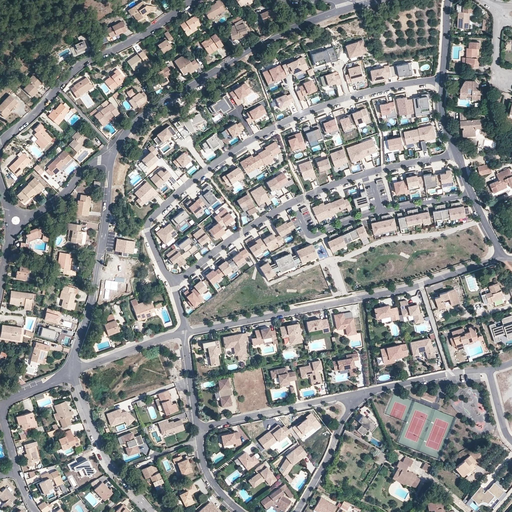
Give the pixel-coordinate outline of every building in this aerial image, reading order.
[(149,4),(145,0),(143,0),(128,11),(136,23),(146,17),(145,15),(151,12),(155,12),(157,5),(149,4)] [(219,2),(214,6),(204,14),(210,22),(225,11),(219,2)] [(458,28),(468,28),(468,25),(472,25),(473,5),(463,4),(462,10),(459,10),(458,28)] [(277,12),(276,8),(260,14),(264,25),(272,22),(271,19),(277,17),(275,13),(277,12)] [(244,19),(249,15),(246,11),(226,23),(227,25),(244,19)] [(193,14),(188,18),(190,20),(184,24),(178,28),(184,35),(191,30),(199,24),(193,14)] [(227,25),(231,37),(239,34),(240,35),(239,36),(239,37),(240,38),(242,38),(243,37),(243,38),(248,36),(251,35),(248,27),(246,27),(244,19),(227,25)] [(109,36),(115,33),(119,31),(120,34),(126,31),(122,22),(105,30),(109,36)] [(201,26),(199,24),(191,30),(193,33),(198,29),(201,26)] [(172,38),(166,30),(163,32),(166,36),(169,40),(172,38)] [(73,43),(77,52),(89,47),(83,32),(77,36),(78,41),(73,43)] [(201,43),(208,53),(217,47),(219,49),(223,45),(216,34),(201,43)] [(166,42),(163,38),(160,41),(160,42),(155,46),(161,54),(170,48),(166,42)] [(367,52),(363,40),(347,45),(351,57),(367,52)] [(465,58),(465,60),(467,60),(466,67),(478,67),(478,61),(476,61),(476,54),(476,49),(478,49),(479,43),(471,42),(471,49),(466,48),(465,58)] [(217,47),(208,53),(209,55),(219,49),(217,47)] [(337,60),(333,47),(312,54),(314,62),(317,61),(318,64),(326,62),(326,64),(330,62),(330,60),(333,59),(333,61),(337,60)] [(148,60),(142,50),(127,61),(133,70),(148,60)] [(184,75),(189,71),(194,68),(195,70),(200,67),(195,60),(191,63),(185,54),(174,61),(184,75)] [(285,62),(281,64),(284,71),(288,70),(288,71),(290,70),(291,72),(301,68),(302,70),(307,68),(302,56),(297,58),(297,59),(285,64),(285,62)] [(409,62),(390,66),(392,75),(399,74),(399,75),(405,74),(405,76),(413,74),(412,69),(410,69),(409,62)] [(284,71),(281,64),(262,71),(267,83),(273,80),(280,77),(281,78),(286,76),(284,71)] [(349,73),(345,75),(347,82),(363,77),(359,65),(348,68),(349,73)] [(384,67),(371,69),(373,80),(392,77),(392,75),(390,66),(390,65),(384,66),(384,67)] [(172,73),(167,66),(148,78),(153,87),(160,83),(162,86),(165,84),(166,85),(170,82),(166,77),(172,73)] [(123,75),(118,68),(114,71),(116,74),(112,77),(106,82),(111,90),(122,82),(119,78),(123,75)] [(30,95),(42,83),(33,74),(27,79),(29,81),(22,88),(30,95)] [(342,84),(339,76),(334,77),(333,74),(321,78),(324,88),(336,84),(337,86),(342,84)] [(76,97),(82,93),(81,91),(91,84),(86,77),(75,85),(73,82),(68,85),(76,97)] [(315,90),(311,80),(303,84),(303,85),(299,87),(300,90),(296,92),(301,101),(304,99),(303,95),(315,90)] [(466,80),(459,89),(459,95),(466,96),(466,89),(470,89),(470,100),(478,101),(478,91),(476,91),(476,86),(474,81),(471,81),(471,83),(467,83),(468,80),(466,80)] [(245,82),(230,92),(237,104),(241,101),(239,98),(247,93),(245,89),(248,87),(245,82)] [(81,91),(82,93),(93,86),(91,84),(81,91)] [(132,88),(126,92),(130,97),(135,93),(132,88)] [(19,103),(8,93),(0,101),(0,113),(3,116),(14,104),(16,106),(19,103)] [(139,93),(129,100),(134,108),(147,99),(143,93),(140,95),(139,93)] [(292,100),(289,93),(284,95),(284,94),(275,98),(279,107),(288,103),(287,102),(292,100)] [(213,102),(208,105),(212,111),(217,108),(219,113),(223,110),(224,112),(232,107),(223,94),(212,101),(213,102)] [(419,98),(413,99),(415,114),(422,113),(421,112),(429,111),(428,100),(429,99),(428,94),(422,95),(423,97),(419,98)] [(415,113),(413,99),(407,100),(407,97),(397,99),(399,115),(415,113)] [(394,107),(392,100),(378,103),(380,114),(390,112),(389,108),(394,107)] [(48,117),(56,124),(69,110),(61,102),(54,109),(55,110),(48,117)] [(110,102),(94,115),(101,124),(112,115),(113,116),(118,112),(110,102)] [(249,115),(245,117),(247,121),(253,117),(257,115),(265,111),(261,103),(247,111),(249,115)] [(364,107),(351,112),(355,123),(368,118),(364,107)] [(46,115),(48,117),(55,110),(54,109),(53,108),(46,115)] [(216,110),(211,113),(216,120),(220,117),(216,110)] [(187,116),(173,122),(177,127),(182,125),(189,131),(193,129),(191,124),(202,119),(198,112),(188,117),(187,116)] [(348,115),(339,118),(343,129),(352,125),(348,115)] [(325,121),(322,122),(326,132),(328,131),(337,127),(333,118),(325,121)] [(484,120),(484,118),(460,120),(460,126),(463,126),(463,129),(462,129),(463,136),(473,135),(473,127),(475,126),(476,128),(481,128),(481,124),(484,124),(484,120)] [(34,133),(37,136),(45,144),(52,138),(41,127),(42,126),(38,122),(33,127),(36,131),(34,133)] [(235,123),(227,128),(229,132),(232,136),(240,131),(240,130),(244,128),(240,122),(236,124),(235,123)] [(170,124),(157,134),(157,135),(153,138),(157,144),(167,137),(166,136),(170,133),(174,140),(178,136),(170,124)] [(420,140),(423,150),(427,149),(425,139),(435,137),(432,124),(418,128),(420,140)] [(309,126),(303,128),(308,142),(318,138),(319,141),(323,140),(318,125),(313,126),(314,128),(310,130),(309,126)] [(420,140),(418,128),(417,127),(403,130),(406,143),(420,140)] [(83,141),(86,138),(81,134),(78,131),(71,138),(73,140),(69,144),(76,150),(79,146),(77,145),(82,140),(83,141)] [(216,132),(200,143),(204,148),(209,145),(213,150),(220,145),(221,146),(224,144),(216,132)] [(301,132),(288,137),(293,150),(301,147),(302,150),(307,149),(301,132)] [(399,135),(386,138),(388,147),(398,145),(398,148),(402,147),(399,135)] [(45,144),(37,136),(34,139),(42,148),(45,144)] [(372,138),(359,143),(364,155),(368,154),(367,152),(370,152),(370,153),(376,151),(372,138)] [(266,150),(258,154),(259,155),(264,164),(265,166),(272,162),(273,157),(272,156),(280,151),(275,142),(267,147),(268,148),(266,150)] [(359,143),(346,147),(351,160),(364,155),(359,143)] [(157,151),(151,144),(147,147),(150,151),(141,159),(147,165),(156,157),(153,154),(157,151)] [(342,148),(330,153),(335,167),(342,165),(341,163),(347,161),(342,148)] [(65,163),(71,157),(63,149),(47,166),(48,167),(45,170),(50,176),(53,172),(55,174),(60,169),(57,166),(62,160),(65,163)] [(183,151),(175,158),(180,163),(182,165),(189,159),(183,151)] [(18,171),(31,159),(24,152),(8,167),(16,176),(20,173),(18,171)] [(247,174),(264,164),(259,155),(253,158),(252,156),(240,163),(247,174)] [(326,157),(316,160),(319,169),(329,166),(326,157)] [(60,169),(65,163),(62,160),(57,166),(60,169)] [(310,160),(299,164),(304,178),(311,175),(312,179),(316,177),(310,160)] [(37,164),(33,168),(40,175),(44,171),(37,164)] [(486,164),(474,167),(476,175),(487,172),(489,173),(486,164)] [(498,170),(496,164),(486,164),(489,173),(498,170)] [(160,168),(150,177),(157,185),(161,182),(160,181),(166,176),(167,177),(171,181),(175,178),(166,168),(163,171),(161,169),(160,168)] [(245,178),(238,168),(232,172),(233,172),(231,173),(231,172),(222,178),(226,184),(230,181),(232,184),(238,181),(239,182),(245,178)] [(445,172),(438,173),(440,182),(451,180),(449,168),(444,169),(445,172)] [(508,180),(510,185),(511,183),(511,176),(509,168),(497,173),(499,181),(488,185),(490,190),(494,189),(506,184),(505,181),(508,180)] [(430,172),(422,174),(422,175),(424,184),(424,187),(429,186),(429,185),(440,183),(440,182),(438,173),(430,174),(430,172)] [(283,173),(275,177),(280,186),(288,182),(283,173)] [(416,174),(405,176),(405,178),(408,191),(419,189),(418,184),(424,184),(422,175),(416,176),(416,174)] [(23,201),(29,195),(27,194),(30,191),(33,194),(42,185),(34,177),(16,194),(23,201)] [(275,177),(266,183),(271,191),(280,186),(275,177)] [(405,178),(392,180),(395,193),(403,191),(404,193),(408,192),(408,191),(405,178)] [(158,192),(146,180),(134,192),(139,196),(136,199),(141,205),(148,199),(147,197),(151,193),(154,196),(158,192)] [(201,195),(199,197),(204,203),(208,208),(216,202),(212,197),(214,196),(207,188),(210,185),(207,182),(200,187),(203,191),(199,194),(201,195)] [(261,186),(250,192),(258,205),(265,201),(267,205),(271,203),(261,186)] [(360,195),(352,198),(355,206),(367,203),(363,190),(359,191),(360,195)] [(89,204),(90,196),(81,195),(80,201),(78,201),(76,214),(87,215),(88,208),(91,207),(91,204),(89,204)] [(247,195),(237,201),(241,208),(246,205),(249,210),(247,211),(249,216),(257,212),(247,195)] [(204,203),(199,197),(193,202),(190,198),(186,202),(195,214),(202,208),(200,206),(204,203)] [(343,197),(330,203),(334,212),(346,207),(348,210),(351,208),(347,198),(344,200),(343,197)] [(322,201),(311,206),(317,220),(334,213),(334,212),(330,203),(329,201),(323,203),(322,201)] [(458,201),(455,202),(457,217),(464,215),(464,213),(468,212),(467,206),(463,207),(463,205),(459,206),(458,201)] [(457,217),(455,202),(450,202),(451,207),(448,208),(449,216),(449,218),(457,217)] [(439,204),(442,217),(449,216),(448,208),(445,208),(444,203),(439,204)] [(433,219),(442,217),(439,204),(434,205),(435,210),(432,210),(433,219)] [(423,211),(420,212),(422,222),(430,221),(427,206),(422,207),(423,211)] [(225,207),(213,216),(218,221),(219,223),(222,220),(226,225),(234,218),(225,207)] [(416,208),(411,209),(414,224),(422,222),(420,212),(417,213),(416,208)] [(407,215),(405,216),(407,226),(414,224),(411,209),(406,210),(407,215)] [(184,210),(171,221),(176,226),(186,218),(189,216),(184,210)] [(400,212),(396,213),(399,227),(407,226),(405,216),(402,216),(402,214),(401,214),(400,212)] [(381,231),(388,229),(385,214),(380,216),(381,220),(378,220),(381,231)] [(385,214),(388,229),(395,227),(393,217),(390,218),(389,214),(385,214)] [(373,232),(381,231),(378,220),(375,221),(374,217),(370,218),(373,232)] [(284,221),(275,226),(279,234),(294,226),(290,219),(285,222),(284,221)] [(355,229),(359,236),(359,237),(366,234),(360,220),(356,222),(358,227),(355,229)] [(218,221),(208,229),(215,238),(225,231),(219,223),(218,221)] [(70,229),(69,235),(68,241),(84,243),(85,232),(79,231),(80,224),(63,222),(62,228),(67,229),(70,229)] [(40,235),(40,239),(47,239),(50,226),(39,224),(38,226),(33,225),(28,229),(28,231),(23,234),(27,241),(30,240),(29,237),(34,235),(40,235)] [(164,230),(162,228),(156,233),(165,244),(177,234),(170,225),(166,228),(167,230),(165,231),(164,230)] [(350,225),(346,227),(351,239),(359,236),(355,229),(352,230),(350,225)] [(201,227),(192,233),(201,244),(209,238),(201,227)] [(344,242),(351,239),(346,227),(341,229),(343,234),(341,235),(344,242)] [(272,232),(262,239),(266,246),(277,240),(279,244),(283,242),(278,233),(274,236),(272,232)] [(336,233),(332,234),(338,247),(345,244),(344,242),(341,235),(338,237),(336,233)] [(331,250),(338,247),(332,234),(328,236),(330,240),(327,241),(331,250)] [(257,242),(248,247),(253,254),(266,246),(262,239),(260,236),(255,239),(257,242)] [(188,237),(178,244),(181,248),(182,247),(185,251),(187,249),(191,253),(197,248),(193,244),(191,246),(188,242),(191,240),(188,237)] [(136,242),(118,239),(116,252),(134,254),(136,242)] [(311,243),(302,246),(308,258),(316,255),(311,243)] [(175,246),(165,253),(172,263),(175,261),(179,266),(186,261),(175,246)] [(297,255),(295,256),(297,263),(308,258),(302,246),(295,249),(297,255)] [(239,252),(231,257),(237,265),(245,259),(243,257),(248,253),(244,248),(239,252)] [(289,252),(281,256),(286,267),(297,263),(295,256),(291,258),(289,252)] [(70,254),(60,253),(58,268),(63,268),(63,274),(74,275),(74,271),(73,271),(70,270),(71,263),(68,263),(69,257),(70,257),(70,254)] [(275,262),(273,263),(276,270),(278,270),(279,271),(286,267),(281,256),(274,259),(275,262)] [(226,260),(218,266),(219,267),(223,273),(225,275),(233,269),(234,270),(239,267),(237,265),(231,257),(227,261),(226,260)] [(21,261),(20,267),(19,271),(16,270),(15,279),(28,281),(30,273),(28,273),(30,262),(21,261)] [(273,272),(276,270),(273,263),(269,265),(267,261),(259,266),(266,277),(274,272),(273,272)] [(213,269),(205,274),(211,282),(223,273),(219,267),(214,271),(213,269)] [(125,278),(116,276),(115,280),(105,279),(103,289),(106,289),(105,297),(107,298),(109,288),(117,290),(118,282),(125,283),(125,278)] [(200,279),(193,284),(194,286),(199,292),(206,287),(200,279)] [(443,287),(442,282),(425,287),(426,292),(443,287)] [(493,302),(493,301),(504,297),(502,290),(501,291),(499,283),(491,285),(493,292),(483,295),(485,304),(490,302),(490,304),(493,302)] [(71,290),(72,287),(62,284),(59,297),(63,298),(61,304),(72,308),(74,302),(76,295),(79,295),(81,290),(76,288),(75,291),(71,290)] [(187,296),(186,296),(193,305),(203,298),(199,292),(194,286),(191,289),(192,291),(190,292),(187,296)] [(24,301),(23,305),(29,306),(31,292),(10,289),(8,301),(18,302),(18,300),(24,301)] [(450,306),(458,303),(453,289),(439,293),(440,295),(434,297),(438,309),(444,308),(442,301),(449,299),(450,306)] [(29,306),(23,305),(23,309),(32,310),(34,292),(31,292),(29,306)] [(138,320),(147,317),(146,313),(151,311),(155,310),(150,298),(139,302),(137,297),(131,300),(138,320)] [(411,308),(408,308),(405,309),(404,305),(408,304),(407,300),(400,302),(403,317),(413,315),(415,323),(423,322),(421,312),(419,313),(417,304),(410,306),(411,308)] [(399,319),(396,307),(389,309),(388,305),(373,308),(375,319),(390,316),(391,321),(399,319)] [(60,311),(47,307),(44,318),(57,322),(60,311)] [(339,313),(334,314),(337,328),(346,326),(347,334),(356,332),(351,311),(342,312),(343,315),(339,315),(339,313)] [(108,321),(115,318),(113,312),(105,315),(108,321)] [(511,314),(502,318),(504,324),(497,327),(496,323),(490,325),(496,342),(501,340),(499,334),(506,332),(507,334),(511,332),(511,314)] [(120,330),(115,318),(108,321),(102,324),(106,336),(120,330)] [(326,328),(327,333),(330,332),(327,320),(320,321),(320,320),(306,323),(309,332),(322,329),(326,328)] [(293,325),(290,325),(280,328),(282,337),(291,335),(294,345),(302,343),(298,322),(292,323),(293,325)] [(0,334),(17,337),(18,326),(0,323),(0,324),(0,334)] [(48,327),(38,324),(36,333),(57,339),(59,331),(61,331),(62,328),(49,324),(48,327)] [(468,342),(474,340),(480,338),(482,341),(485,341),(486,339),(485,337),(483,335),(480,336),(477,325),(471,327),(472,331),(466,332),(464,328),(453,331),(454,336),(451,337),(453,346),(456,345),(457,349),(464,347),(463,344),(462,342),(467,339),(468,342)] [(276,343),(273,330),(268,331),(268,327),(261,329),(262,331),(259,331),(259,329),(253,331),(255,338),(250,339),(252,345),(263,343),(262,338),(270,337),(270,340),(271,340),(272,344),(276,343)] [(499,334),(501,340),(511,336),(511,332),(507,334),(506,332),(499,334)] [(247,341),(245,333),(222,338),(224,346),(232,344),(232,347),(233,352),(235,352),(236,355),(245,353),(243,342),(247,341)] [(291,335),(282,337),(282,339),(289,337),(291,345),(294,345),(291,335)] [(435,357),(430,339),(411,342),(413,355),(415,355),(418,355),(419,354),(418,348),(424,347),(428,359),(435,357)] [(41,362),(43,356),(45,349),(48,349),(49,344),(36,340),(30,359),(41,362)] [(221,353),(218,341),(210,342),(209,342),(201,344),(202,349),(207,347),(209,347),(210,349),(209,351),(208,351),(211,366),(219,364),(217,354),(221,353)] [(402,357),(408,356),(406,344),(380,349),(382,361),(394,359),(398,358),(398,356),(401,355),(402,357)] [(0,360),(2,361),(6,362),(8,355),(0,351),(0,360)] [(349,368),(350,371),(355,370),(355,367),(354,363),(352,363),(352,361),(354,361),(358,360),(357,353),(347,355),(347,359),(333,361),(335,371),(349,368)] [(299,368),(300,374),(305,373),(305,375),(306,375),(309,374),(310,380),(315,379),(316,384),(321,383),(319,373),(318,373),(317,372),(316,372),(316,370),(317,369),(321,369),(319,360),(308,363),(309,366),(299,368)] [(355,367),(355,370),(350,371),(350,376),(358,375),(356,367),(355,367)] [(288,381),(296,380),(294,372),(286,373),(285,368),(269,371),(271,379),(277,377),(278,383),(288,381)] [(227,378),(219,380),(220,383),(218,384),(219,390),(218,391),(219,398),(221,398),(222,403),(224,402),(225,407),(232,405),(229,395),(228,395),(228,394),(231,393),(230,388),(229,388),(227,378)] [(170,399),(167,390),(157,393),(165,414),(177,410),(174,403),(170,405),(168,399),(170,399)] [(424,392),(422,397),(433,402),(435,397),(424,392)] [(60,425),(70,421),(69,416),(71,416),(70,412),(72,412),(70,407),(66,408),(63,399),(54,403),(56,410),(58,418),(60,425)] [(26,424),(36,421),(31,407),(15,413),(18,422),(22,421),(25,420),(26,424)] [(122,418),(124,419),(128,424),(135,417),(127,410),(125,412),(121,411),(120,407),(106,413),(111,424),(117,422),(116,420),(122,418)] [(304,443),(324,427),(312,412),(308,416),(309,418),(298,427),(296,425),(292,428),(304,443)] [(360,424),(356,430),(362,435),(374,421),(367,416),(366,418),(361,415),(359,417),(356,421),(360,424)] [(166,418),(158,422),(159,426),(162,425),(165,433),(173,430),(174,432),(184,429),(180,419),(173,422),(171,423),(170,421),(168,422),(166,418)] [(37,424),(36,421),(26,424),(25,420),(22,421),(24,428),(37,424)] [(289,432),(284,425),(280,428),(279,427),(271,433),(269,430),(263,435),(264,437),(258,442),(264,449),(276,440),(277,441),(289,432)] [(77,434),(73,436),(72,432),(70,428),(64,430),(66,434),(66,435),(59,437),(63,447),(75,442),(80,441),(77,434)] [(239,444),(237,431),(219,435),(222,445),(233,442),(234,445),(239,444)] [(120,445),(127,442),(129,441),(132,445),(129,446),(125,448),(129,456),(139,451),(131,433),(117,438),(120,445)] [(30,460),(36,458),(40,457),(36,443),(26,445),(27,449),(30,460)] [(248,445),(244,447),(248,455),(252,452),(248,445)] [(307,455),(300,445),(285,456),(286,458),(279,470),(284,476),(287,473),(287,471),(291,464),(302,456),(303,457),(305,456),(307,455)] [(36,460),(36,458),(30,460),(27,449),(25,450),(28,462),(36,460)] [(236,456),(246,469),(257,460),(252,454),(248,457),(244,450),(236,456)] [(471,454),(455,468),(462,476),(469,470),(471,471),(477,466),(473,463),(476,460),(471,454)] [(172,458),(174,463),(177,462),(181,474),(191,470),(186,458),(182,459),(180,455),(172,458)] [(291,464),(287,471),(287,473),(292,465),(303,457),(302,456),(291,464)] [(86,465),(92,462),(89,457),(77,463),(75,459),(67,463),(71,469),(74,468),(76,471),(78,470),(81,476),(85,474),(86,476),(95,472),(92,467),(88,469),(86,465)] [(406,484),(405,485),(414,490),(418,481),(413,478),(414,477),(410,475),(412,469),(409,468),(412,463),(403,459),(401,463),(397,462),(395,467),(398,468),(399,469),(397,473),(395,478),(406,484)] [(262,461),(253,468),(256,472),(250,476),(254,482),(261,477),(263,478),(263,477),(268,484),(275,479),(262,461)] [(431,466),(425,462),(422,468),(428,471),(431,466)] [(150,466),(141,471),(145,480),(150,477),(152,483),(156,481),(158,485),(163,483),(158,473),(153,476),(152,474),(157,471),(155,468),(150,466)] [(63,482),(57,469),(47,473),(46,470),(40,473),(42,476),(43,478),(38,480),(41,486),(43,490),(48,488),(50,492),(53,490),(48,480),(52,478),(56,485),(63,482)] [(289,482),(292,480),(287,473),(284,476),(289,482)] [(254,482),(250,476),(247,479),(252,486),(263,478),(261,477),(254,482)] [(105,499),(112,492),(111,490),(110,489),(102,481),(95,489),(105,499)] [(197,490),(193,482),(183,487),(185,491),(180,494),(186,506),(194,502),(189,494),(197,490)] [(288,489),(284,482),(261,498),(264,503),(265,504),(272,499),(274,500),(284,507),(286,504),(289,500),(281,495),(279,494),(282,492),(281,491),(282,489),(284,492),(288,489)] [(481,486),(471,498),(479,505),(481,503),(483,502),(485,503),(488,504),(494,496),(498,499),(504,492),(494,483),(486,491),(481,486)] [(0,504),(0,505),(2,508),(15,497),(6,486),(1,491),(0,490),(0,493),(5,500),(0,504)] [(288,497),(292,494),(288,489),(284,492),(288,497)] [(494,496),(488,504),(491,507),(498,499),(494,496)] [(44,498),(38,503),(40,507),(48,503),(44,498)] [(282,511),(284,507),(274,500),(272,499),(265,504),(264,503),(262,505),(264,508),(273,502),(277,505),(276,506),(282,511)] [(332,511),(335,508),(319,499),(313,510),(315,511),(318,511),(319,511),(321,511),(332,511)] [(350,504),(344,500),(340,507),(347,511),(350,504)] [(206,504),(203,501),(195,509),(197,511),(196,511),(218,511),(209,501),(206,504)] [(441,511),(441,509),(445,509),(443,501),(428,503),(429,511),(434,511),(452,511),(453,511),(452,511),(441,511)] [(50,505),(48,503),(40,507),(44,511),(50,505)]
